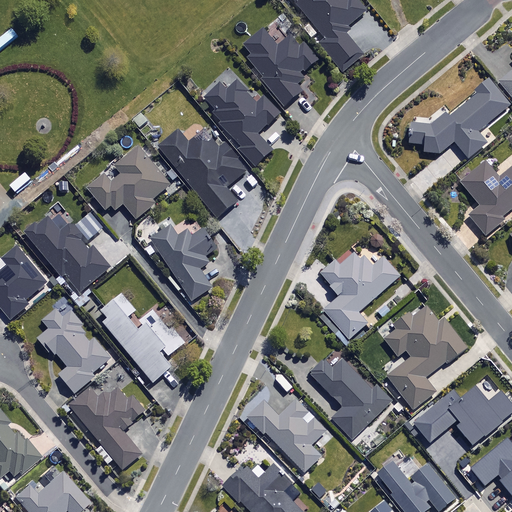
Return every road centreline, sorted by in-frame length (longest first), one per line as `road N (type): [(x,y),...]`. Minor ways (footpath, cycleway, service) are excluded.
road 1 (residential): [(157,511),(341,134)]
road 2 (residential): [(511,339),(341,134)]
road 3 (residential): [(144,511),(112,492),(0,355)]
road 4 (residential): [(341,134),(385,86),(489,0)]
